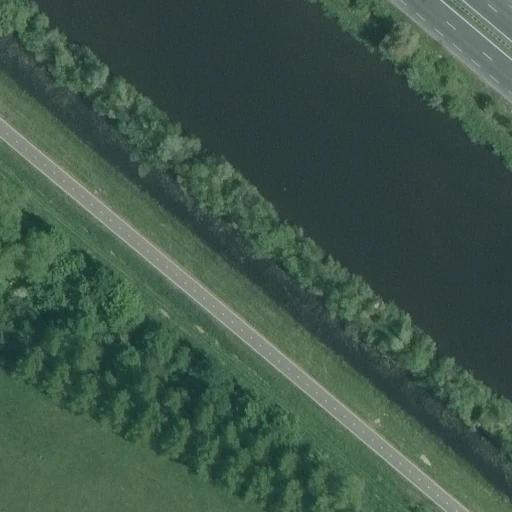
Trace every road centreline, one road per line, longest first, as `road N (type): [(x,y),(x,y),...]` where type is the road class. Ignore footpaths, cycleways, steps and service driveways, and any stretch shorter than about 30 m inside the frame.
road 1 (unclassified): [(330,509),(0,339)]
road 2 (trunk): [(414,0),(511,81)]
